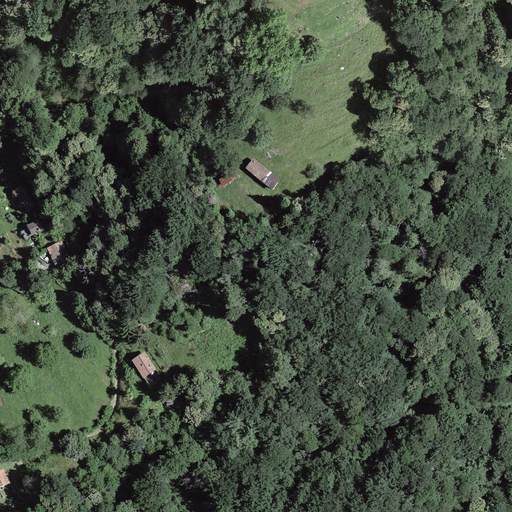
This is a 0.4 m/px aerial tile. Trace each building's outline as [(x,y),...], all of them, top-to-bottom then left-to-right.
[(280,183),(252,162),(244,174),(272,194),(280,183)] [(30,188),(18,197),(33,216),(45,206),(30,188)] [(47,235),(41,225),(31,232),(36,241),(47,235)] [(69,263),(61,246),(46,253),(54,270),(69,263)] [(163,373),(152,359),(139,369),(150,383),(163,373)] [(190,402),(184,394),(171,405),(177,413),(190,402)]
